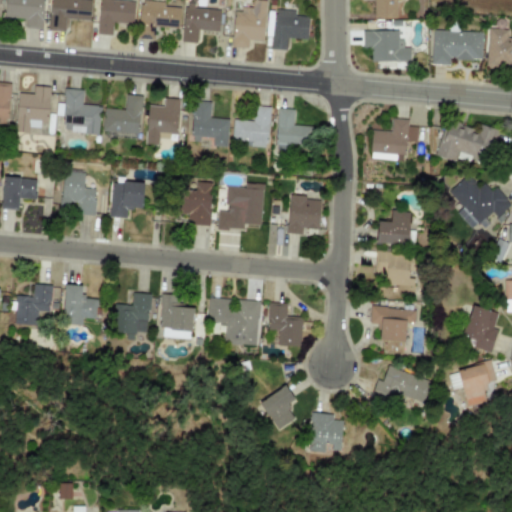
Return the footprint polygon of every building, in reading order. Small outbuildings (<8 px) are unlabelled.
[(25,19),(24,28),(40,29),(41,0),(3,0),(3,18),(25,19)] [(67,31),(67,20),(89,21),(89,0),(48,0),(48,30),(67,31)] [(97,0),(96,34),(110,35),(111,23),(132,25),(133,1),(115,0),(97,0)] [(163,1),(138,0),(137,39),(152,39),(153,27),(177,28),(178,7),(162,7),(163,1)] [(264,0),(251,0),(251,9),(232,8),(230,47),(246,47),(246,40),(262,41),(264,0)] [(372,0),(373,17),(396,16),(395,0),(372,0)] [(180,41),(195,43),(197,29),(217,31),(219,9),(183,5),(180,41)] [(307,16),(293,15),(293,9),(271,9),(270,49),(285,49),(286,38),(306,39),(307,16)] [(485,68),(511,69),(511,39),(506,39),(506,29),(486,28),(485,68)] [(396,30),(361,31),(361,47),(369,47),(369,62),(408,61),(408,47),(402,48),(402,39),(396,39),(396,30)] [(480,31),(431,30),(430,64),(448,65),(448,59),(479,60),(480,31)] [(0,123),(7,124),(9,83),(0,82),(0,123)] [(14,132),(27,132),(28,124),(46,125),(48,86),(32,85),(32,93),(16,92),(14,132)] [(81,89),(63,88),(61,132),(97,133),(98,105),(81,104),(81,89)] [(101,131),(138,133),(139,95),(124,95),(123,109),(102,108),(101,131)] [(146,105),(144,144),(157,145),(157,138),(168,139),(168,134),(176,134),(177,99),(162,98),(162,106),(146,105)] [(226,147),(227,119),(208,118),(209,102),(192,101),(190,141),(198,142),(198,137),(211,138),(210,146),(226,147)] [(267,106),(252,106),(251,120),(231,119),(230,140),(249,141),(249,146),(266,147),(267,106)] [(292,109),(275,108),(274,146),(308,147),(310,126),(292,125),(292,109)] [(402,160),(403,142),(415,143),(416,127),(406,126),(407,119),(390,118),(389,131),(370,130),(368,158),(402,160)] [(434,156),(452,161),(456,151),(485,160),(494,129),(475,123),(474,129),(445,120),(434,156)] [(92,215),(94,188),(82,188),(83,173),(61,171),(59,203),(75,204),(74,214),(92,215)] [(495,217),(508,206),(486,181),(477,189),(465,175),(447,191),(476,224),(490,212),(495,217)] [(34,179),(1,177),(0,209),(17,209),(17,198),(33,199),(34,179)] [(125,218),(125,208),(141,209),(142,182),(109,181),(108,217),(125,218)] [(185,224),(207,225),(209,182),(193,181),(193,191),(177,190),(176,214),(186,214),(185,224)] [(261,184),(243,183),(243,187),(225,186),(223,211),(216,210),(215,228),(242,230),(242,224),(259,225),(261,184)] [(318,200),(304,199),(304,195),(287,194),(285,233),(300,234),(300,228),(317,229),(318,200)] [(376,221),(375,243),(407,244),(408,211),(389,210),(389,221),(376,221)] [(383,285),(412,286),(414,255),(374,253),(373,272),(384,272),(383,285)] [(511,279),(503,280),(503,312),(511,311),(511,279)] [(14,295),(13,325),(35,326),(36,311),(48,312),(49,285),(31,284),(31,296),(14,295)] [(94,318),(95,298),(79,298),(79,285),(62,284),(61,324),(80,325),(80,317),(94,318)] [(113,304),(112,332),(125,332),(124,339),(132,340),(133,332),(146,333),(147,293),(130,293),(130,305),(113,304)] [(190,338),(191,308),(181,307),(182,298),(160,297),(158,337),(190,338)] [(257,300),(206,298),(205,322),(223,323),(222,344),(254,345),(257,300)] [(298,347),(300,317),(284,316),(285,303),(267,302),(265,329),(277,330),(276,345),(298,347)] [(489,352),(495,329),(491,327),(496,312),(470,305),(458,343),(489,352)] [(402,342),(404,323),(412,323),(413,310),(369,306),(367,323),(379,324),(377,340),(402,342)] [(464,406),(491,400),(487,382),(493,381),(489,362),(456,369),(464,406)] [(370,395),(393,401),(395,395),(424,403),(430,379),(385,367),(381,381),(374,379),(370,395)] [(257,402),(276,430),(293,419),(286,407),(294,401),(283,385),(257,402)] [(340,420),(330,419),(331,414),(309,413),(307,451),(322,452),(323,444),(330,444),(330,450),(338,451),(340,420)]
